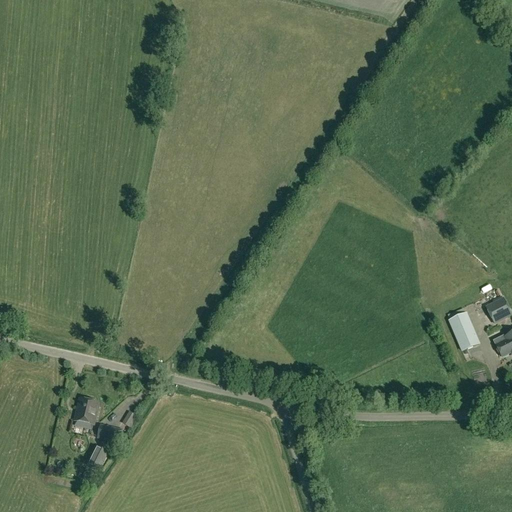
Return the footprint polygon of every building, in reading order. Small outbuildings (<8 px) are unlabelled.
[(488,328),(505,319),(497,303),(480,312),(488,328)] [(479,345),(466,315),(450,323),(462,352),(479,345)] [(511,334),(504,339),(504,338),(494,343),(502,358),(510,354),(511,353),(511,354),(511,334)] [(93,403),(92,401),(87,400),(85,401),(80,400),(75,422),(94,426),(99,404),(93,403)] [(124,422),(133,426),(139,415),(130,410),(124,422)] [(119,444),(122,432),(100,427),(97,439),(119,444)] [(99,472),(108,453),(98,448),(88,467),(94,470),(98,472),(99,472)]
